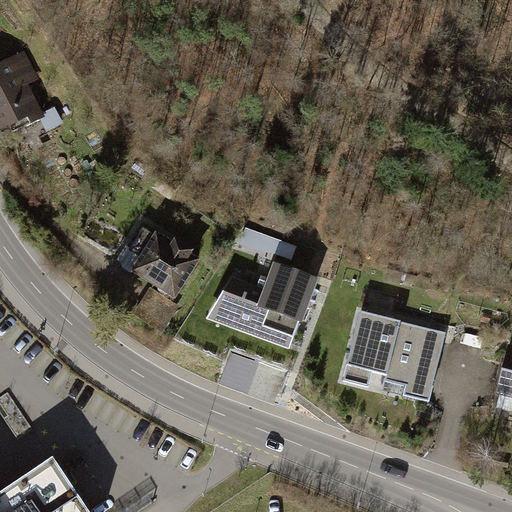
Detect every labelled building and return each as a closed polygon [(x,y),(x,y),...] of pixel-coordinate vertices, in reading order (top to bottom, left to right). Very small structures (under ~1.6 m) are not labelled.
[(21,49),(0,59),(0,129),(40,107),(27,84),(37,79),(21,49)] [(195,262),(157,238),(137,271),(175,294),(195,262)] [(267,291),(229,277),(213,317),(290,347),(318,277),(279,261),(267,291)] [(176,306),(151,290),(135,314),(161,330),(176,306)] [(386,376),(399,322),(361,312),(344,381),(369,387),(372,372),(386,376)] [(446,334),(399,322),(386,376),(385,379),(407,385),(404,395),(429,401),(446,334)] [(511,347),(508,347),(498,393),(511,395),(511,347)] [(0,511),(88,511),(55,461),(0,497),(0,511)]
